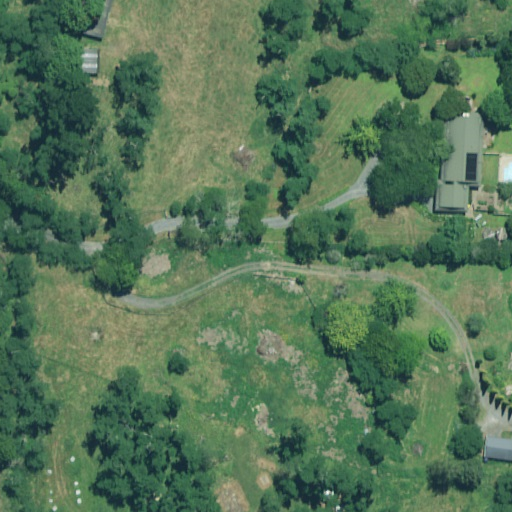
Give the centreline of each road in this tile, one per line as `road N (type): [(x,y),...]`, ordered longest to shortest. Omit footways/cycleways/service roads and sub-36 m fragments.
road 1 (unknown): [(94,246),(107,285),(150,302),(278,254),(403,268),(449,314),(488,418)]
road 2 (unknown): [(94,246),(178,228),(268,226),(369,192),(419,190)]
